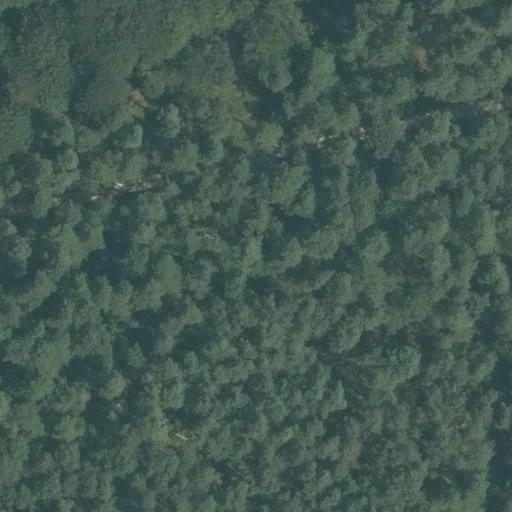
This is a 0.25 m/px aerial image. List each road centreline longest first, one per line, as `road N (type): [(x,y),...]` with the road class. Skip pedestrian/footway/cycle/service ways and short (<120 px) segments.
road 1 (track): [(0,211),(511,109)]
road 2 (track): [(351,142),(409,309),(485,358),(497,382),(494,511)]
